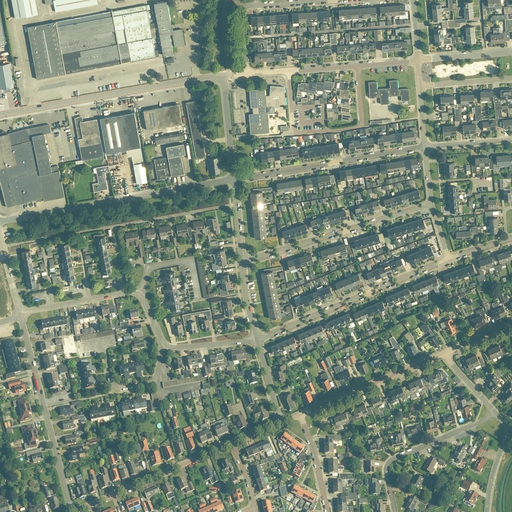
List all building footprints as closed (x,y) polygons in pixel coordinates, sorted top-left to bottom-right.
[(12,0),(16,18),(38,14),(35,0),(12,0)] [(45,0),(46,5),(54,3),(56,12),(98,4),(96,0),(45,0)] [(495,9),(494,0),(487,0),(488,2),(482,3),(483,9),(486,9),(486,6),(488,5),(488,6),(492,6),(492,11),(495,11),(495,9)] [(494,0),(495,9),(502,8),(502,5),(501,5),(500,0),(494,0)] [(37,79),(159,56),(158,50),(155,50),(153,38),(156,37),(155,33),(157,32),(157,34),(160,34),(164,55),(173,54),(170,35),(173,35),(175,47),(185,45),(182,29),(173,31),(167,1),(154,3),(158,25),(156,26),(155,23),(150,24),(147,5),(67,20),(65,20),(56,22),(27,27),(37,79)] [(469,12),(473,11),(472,2),(464,3),(464,9),(469,9),(469,12)] [(437,14),(437,11),(441,11),(441,4),(432,5),(433,14),(437,14)] [(386,6),(380,7),(381,15),(379,15),(379,18),(384,18),(384,15),(387,15),(386,6)] [(469,9),(464,9),(465,18),(474,18),(473,11),(469,12),(469,9)] [(0,44),(6,44),(9,43),(8,38),(5,39),(0,10),(0,44)] [(336,22),(342,21),(342,19),(346,19),(345,10),(339,10),(339,18),(335,18),(336,22)] [(442,20),(441,11),(437,11),(437,14),(433,14),(434,21),(442,20)] [(466,36),(471,36),(471,33),(475,33),(474,27),(466,27),(466,36)] [(434,33),(435,36),(438,36),(439,38),(447,38),(447,35),(443,35),(443,29),(434,30),(433,30),(434,33)] [(475,33),(471,33),(471,36),(466,36),(466,37),(463,37),(463,40),(467,40),(467,43),(475,42),(475,33)] [(455,44),(455,37),(447,38),(439,38),(438,36),(435,36),(435,45),(444,45),(444,44),(451,44),(455,44)] [(255,62),(262,61),(261,50),(261,44),(260,44),(260,43),(260,40),(260,39),(253,40),(254,43),(258,43),(258,44),(258,53),(255,54),(255,62)] [(404,42),(400,42),(401,50),(407,49),(407,44),(410,44),(409,39),(404,40),(404,42)] [(280,48),(280,59),(287,59),(286,48),(289,48),(289,42),(286,42),(286,47),(280,47),(280,48)] [(9,63),(0,65),(0,92),(10,91),(9,87),(14,87),(9,63)] [(338,88),(339,88),(347,89),(348,82),(340,81),(341,80),(335,80),(334,86),(336,86),(337,83),(339,83),(338,88)] [(370,98),(380,97),(381,104),(389,103),(388,96),(401,95),(401,101),(409,100),(408,88),(398,89),(397,80),(389,81),(390,88),(377,89),(376,82),(368,82),(370,98)] [(324,83),(323,91),(322,91),(322,93),(325,94),(325,90),(331,91),(332,82),(325,81),(324,83)] [(307,93),(306,94),(308,95),(307,99),(307,102),(307,105),(311,105),(310,95),(312,95),(313,92),(315,92),(316,83),(309,82),(309,84),(308,84),(307,93)] [(315,92),(314,94),(317,94),(317,91),(322,91),(323,91),(324,83),(317,82),(317,83),(316,83),(315,92)] [(302,92),(307,92),(307,93),(308,84),(301,83),(301,84),(298,84),(297,97),(301,97),(302,94),(301,94),(302,92)] [(253,114),(249,114),(251,134),(270,133),(269,124),(268,114),(274,113),(273,107),(286,106),(284,87),(270,85),(269,96),(267,96),(265,96),(265,89),(249,90),(251,108),(253,108),(253,114)] [(339,96),(348,98),(349,90),(347,89),(339,88),(338,88),(336,88),(336,90),(340,91),(339,95),(339,96)] [(340,104),(349,105),(349,98),(348,98),(339,96),(339,95),(337,95),(337,98),(340,99),(340,103),(340,104)] [(206,158),(196,102),(187,103),(196,160),(206,158)] [(340,111),(340,112),(349,113),(350,106),(349,105),(340,104),(340,103),(338,103),(337,106),(341,106),(340,111)] [(144,111),(147,131),(183,124),(179,104),(144,111)] [(340,112),(340,111),(338,111),(338,114),(341,114),(341,120),(350,121),(351,114),(349,113),(340,112)] [(106,153),(141,147),(134,112),(100,118),(106,153)] [(463,134),(467,133),(467,135),(470,134),(469,124),(462,125),(461,115),(458,115),(459,121),(459,126),(459,128),(463,127),(463,134)] [(80,147),(82,160),(104,156),(101,143),(97,119),(82,121),(81,117),(74,118),(78,138),(76,139),(78,147),(80,147)] [(59,171),(58,166),(51,167),(44,134),(51,132),(49,125),(29,129),(44,200),(44,201),(57,198),(64,197),(59,171)] [(410,131),(407,132),(409,140),(415,139),(413,131),(417,130),(416,127),(410,128),(410,131)] [(0,136),(0,181),(1,185),(7,207),(39,199),(39,201),(44,200),(29,129),(29,128),(0,136)] [(350,150),(356,149),(354,140),(348,142),(348,141),(344,141),(345,149),(349,148),(350,150)] [(185,174),(181,155),(186,154),(184,144),(166,147),(168,158),(172,177),(185,174)] [(497,161),(493,162),(493,169),(493,171),(500,170),(499,165),(504,164),(504,156),(497,156),(497,161)] [(480,169),(482,169),(482,157),(475,158),(476,163),(472,163),(472,171),(476,170),(476,166),(480,166),(480,169)] [(493,169),(493,162),(489,162),(488,157),(482,157),(482,169),(485,169),(485,166),(489,165),(489,169),(493,169)] [(172,177),(168,158),(165,158),(154,160),(158,180),(166,179),(166,178),(172,177)] [(416,158),(410,159),(411,168),(412,168),(412,171),(415,170),(415,167),(417,167),(418,168),(421,167),(420,161),(417,162),(416,158)] [(216,173),(219,172),(220,164),(221,164),(220,160),(211,159),(210,168),(209,168),(209,171),(216,172),(216,173)] [(144,163),(133,164),(137,184),(147,182),(144,163)] [(109,166),(96,168),(94,168),(93,170),(94,173),(95,173),(97,173),(98,183),(93,184),(94,192),(96,192),(96,191),(108,189),(105,173),(110,172),(109,166)] [(272,190),(272,188),(253,189),(254,192),(251,193),(251,197),(250,197),(250,199),(263,197),(262,191),(272,190)] [(418,190),(412,192),(415,199),(420,197),(418,190)] [(409,201),(415,199),(412,192),(406,193),(409,201)] [(403,203),(409,201),(406,193),(401,195),(403,203)] [(401,195),(395,197),(397,205),(403,203),(401,195)] [(489,200),(489,196),(484,196),(484,204),(489,203),(489,207),(496,206),(496,199),(489,200)] [(397,205),(395,197),(389,199),(392,206),(397,205)] [(386,208),(392,206),(389,199),(383,201),(386,208)] [(363,213),(360,206),(358,200),(355,201),(357,206),(354,207),(357,215),(363,213)] [(372,202),(374,210),(380,208),(377,200),(372,202)] [(366,204),(368,211),(374,210),(372,202),(366,204)] [(360,206),(363,213),(368,211),(366,204),(360,206)] [(339,212),(341,220),(347,218),(345,210),(339,212)] [(333,214),(336,221),(341,220),(339,212),(333,214)] [(328,216),(330,223),(336,221),(333,214),(328,216)] [(490,226),(498,225),(497,218),(493,218),(493,215),(485,215),(486,223),(490,222),(490,226)] [(322,217),(324,225),(330,223),(328,216),(322,217)] [(319,227),(324,225),(322,217),(316,219),(319,227)] [(216,218),(209,220),(209,223),(206,223),(207,227),(210,227),(210,230),(213,229),(214,233),(219,232),(216,218)] [(419,229),(420,231),(422,230),(422,228),(425,227),(423,218),(417,220),(419,229)] [(319,227),(316,219),(310,221),(313,229),(319,227)] [(419,229),(417,220),(411,222),(413,230),(419,229)] [(206,228),(205,228),(203,221),(197,222),(193,223),(195,230),(202,229),(203,233),(205,233),(205,235),(208,235),(206,228)] [(405,224),(407,232),(413,230),(411,222),(405,224)] [(181,236),(181,234),(188,232),(189,236),(190,236),(190,238),(193,238),(192,234),(191,227),(188,228),(187,224),(181,225),(177,225),(179,236),(181,236)] [(299,226),(302,234),(308,232),(305,224),(299,226)] [(407,232),(405,224),(399,226),(401,234),(407,232)] [(466,225),(462,226),(463,239),(470,238),(470,235),(474,235),(474,234),(473,227),(469,227),(466,227),(466,225)] [(166,239),(165,235),(172,234),(170,226),(159,228),(161,236),(161,239),(166,239)] [(294,228),(296,236),(302,234),(299,226),(294,228)] [(401,234),(399,226),(393,228),(396,236),(401,234)] [(456,229),(453,229),(453,236),(456,235),(456,239),(463,239),(462,226),(462,227),(459,227),(459,232),(456,232),(456,229)] [(288,230),(290,237),(296,236),(294,228),(288,230)] [(387,229),(390,238),(396,236),(393,228),(387,229)] [(154,229),(143,231),(144,239),(155,237),(154,229)] [(290,237),(288,230),(282,232),(284,239),(290,237)] [(137,232),(126,234),(127,242),(131,241),(132,245),(133,245),(137,245),(139,257),(143,257),(141,244),(142,244),(141,240),(139,240),(137,232)] [(372,235),(374,244),(380,242),(378,233),(372,235)] [(97,241),(98,245),(105,243),(104,237),(101,238),(101,234),(93,235),(95,241),(97,241)] [(374,244),(372,235),(366,237),(368,245),(374,244)] [(368,245),(366,237),(360,239),(363,247),(368,245)] [(363,247),(360,239),(354,241),(357,249),(363,247)] [(338,245),(341,254),(342,257),(344,257),(344,256),(347,254),(351,253),(349,245),(345,247),(344,244),(338,245)] [(427,247),(424,248),(428,256),(434,254),(429,244),(427,245),(427,247)] [(338,245),(333,247),(335,256),(341,254),(338,245)] [(210,255),(213,254),(214,259),(226,257),(224,250),(218,251),(217,247),(209,248),(210,255)] [(335,256),(333,247),(327,249),(329,257),(335,256)] [(422,259),(428,256),(424,248),(419,251),(422,259)] [(329,257),(327,249),(321,251),(323,259),(329,257)] [(509,250),(503,252),(507,263),(507,264),(509,263),(508,260),(509,259),(511,258),(509,250)] [(416,261),(422,259),(419,251),(413,253),(416,261)] [(505,263),(506,263),(507,263),(503,252),(498,254),(500,262),(501,262),(502,266),(505,265),(505,263)] [(411,264),(416,261),(413,253),(408,256),(411,264)] [(311,254),(305,256),(308,264),(314,262),(311,254)] [(302,266),(308,264),(305,256),(299,257),(302,266)] [(227,264),(226,257),(214,259),(215,264),(212,264),(213,271),(221,269),(221,265),(227,264)] [(293,259),(296,267),(302,266),(299,257),(293,259)] [(395,261),(399,269),(404,266),(403,263),(405,262),(403,257),(400,258),(401,258),(395,261)] [(500,277),(499,272),(497,266),(494,267),(493,265),(491,257),(485,258),(488,269),(494,267),(497,278),(500,277)] [(488,269),(485,258),(479,260),(482,268),(484,267),(486,271),(488,270),(488,269)] [(290,269),(296,267),(293,259),(287,261),(289,266),(286,267),(287,272),(290,271),(290,269)] [(376,279),(373,271),(369,264),(368,260),(365,261),(367,265),(366,265),(370,272),(367,273),(370,281),(376,279)] [(390,263),(393,271),(399,269),(395,261),(390,263)] [(387,274),(393,271),(390,263),(384,266),(387,274)] [(466,267),(469,274),(475,272),(472,264),(466,267)] [(282,266),(266,269),(264,270),(264,273),(261,273),(262,277),(261,278),(261,279),(274,277),(273,271),(283,269),(282,266)] [(378,268),(382,276),(387,274),(384,266),(378,268)] [(463,276),(469,274),(466,267),(461,269),(463,276)] [(378,268),(373,271),(376,279),(382,276),(378,268)] [(455,271),(458,278),(463,276),(461,269),(455,271)] [(452,280),(458,278),(455,271),(449,273),(452,280)] [(165,274),(166,277),(161,278),(162,281),(175,278),(174,272),(165,274)] [(224,272),(217,273),(218,280),(218,283),(222,283),(230,281),(228,274),(225,275),(224,272)] [(358,273),(352,276),(356,284),(361,281),(358,273)] [(452,280),(449,273),(443,275),(446,282),(452,280)] [(356,284),(352,276),(347,278),(350,286),(356,284)] [(440,277),(437,279),(435,276),(430,278),(434,288),(435,291),(437,295),(440,294),(436,284),(439,283),(439,285),(443,283),(440,277)] [(344,289),(350,286),(347,278),(341,281),(344,289)] [(434,288),(430,278),(424,281),(427,288),(430,287),(431,289),(434,288)] [(36,284),(35,280),(27,281),(29,288),(33,287),(34,290),(40,289),(39,283),(36,284)] [(228,294),(228,292),(227,289),(231,288),(230,281),(222,283),(223,286),(219,287),(221,296),(228,294)] [(341,281),(335,283),(339,291),(344,289),(341,281)] [(427,288),(424,281),(419,283),(422,291),(427,288)] [(263,291),(276,288),(275,282),(263,285),(264,289),(263,289),(263,290),(263,291)] [(422,291),(419,283),(413,286),(416,293),(422,291)] [(177,290),(176,284),(168,286),(168,290),(163,290),(164,293),(177,290)] [(323,288),(327,296),(333,294),(329,286),(323,288)] [(321,299),(327,296),(323,288),(318,291),(321,299)] [(402,290),(406,298),(412,295),(408,288),(402,290)] [(406,298),(402,290),(397,293),(400,300),(406,298)] [(321,299),(318,291),(312,293),(316,301),(321,299)] [(301,298),(304,306),(310,303),(307,296),(306,296),(305,293),(302,295),(303,297),(301,298)] [(307,296),(310,303),(316,301),(312,293),(307,296)] [(400,300),(397,293),(391,295),(394,302),(400,300)] [(278,294),(266,296),(266,300),(265,300),(265,301),(266,302),(279,299),(278,294)] [(394,302),(391,295),(385,298),(389,305),(394,302)] [(179,296),(170,298),(170,301),(165,302),(166,305),(180,302),(179,296)] [(453,306),(461,302),(458,297),(451,301),(453,306)] [(220,302),(221,309),(232,307),(231,300),(223,301),(221,302),(221,298),(210,300),(211,304),(220,302)] [(304,306),(301,298),(295,300),(299,308),(304,306)] [(494,302),(496,306),(501,317),(505,316),(504,314),(506,314),(503,306),(500,307),(497,301),(494,302)] [(181,308),(180,302),(166,305),(166,307),(171,306),(172,310),(173,310),(174,314),(181,313),(180,308),(181,308)] [(376,304),(379,311),(385,309),(382,302),(376,304)] [(379,311),(376,304),(371,306),(374,314),(379,311)] [(281,311),(280,305),(268,307),(268,311),(267,311),(268,313),(281,311)] [(374,314),(371,306),(365,309),(368,316),(374,314)] [(501,317),(496,306),(493,307),(494,309),(491,311),(493,314),(492,315),(493,319),(494,318),(494,319),(496,318),(497,319),(501,317)] [(224,311),(225,315),(234,314),(232,307),(221,309),(222,311),(224,311)] [(434,317),(440,315),(437,308),(431,310),(434,317)] [(478,317),(471,319),(474,327),(485,322),(482,315),(485,314),(482,308),(475,311),(478,317)] [(368,316),(365,309),(359,311),(362,318),(368,316)] [(429,324),(434,322),(428,313),(426,309),(423,311),(424,311),(423,312),(425,315),(424,316),(425,318),(429,324)] [(138,311),(130,312),(131,319),(139,318),(138,311)] [(359,311),(354,314),(357,321),(362,318),(359,311)] [(83,320),(82,312),(76,314),(76,317),(72,318),(74,326),(80,325),(80,321),(83,320)] [(343,316),(346,323),(352,321),(349,313),(343,316)] [(346,323),(343,316),(337,318),(341,326),(346,323)] [(445,318),(446,321),(440,323),(442,328),(445,327),(448,332),(449,331),(450,335),(456,332),(454,325),(454,324),(452,318),(450,319),(449,317),(445,318)] [(229,321),(229,318),(224,319),(217,320),(214,321),(215,323),(218,323),(218,325),(225,324),(226,329),(236,327),(235,320),(229,321)] [(332,321),(335,328),(341,326),(337,318),(332,321)] [(210,330),(208,319),(201,320),(203,331),(210,330)] [(332,321),(326,323),(329,331),(335,328),(332,321)] [(197,332),(198,332),(198,331),(198,329),(197,328),(196,328),(195,322),(187,323),(189,333),(197,332)] [(183,334),(184,334),(185,333),(184,331),(184,330),(182,331),(181,324),(173,326),(174,332),(175,331),(176,335),(175,335),(175,336),(183,334)] [(316,328),(319,335),(324,332),(321,325),(316,328)] [(429,339),(435,347),(438,345),(439,345),(440,344),(440,343),(435,335),(435,336),(428,325),(423,328),(425,332),(428,331),(430,334),(428,336),(430,339),(429,339)] [(122,331),(130,330),(131,333),(133,332),(133,337),(142,336),(140,327),(132,328),(132,329),(130,329),(129,326),(121,327),(122,331)] [(316,328),(310,330),(313,337),(319,335),(316,328)] [(307,340),(313,337),(310,330),(304,333),(307,340)] [(409,338),(411,341),(414,339),(409,332),(408,332),(404,335),(408,339),(409,338)] [(302,342),(307,340),(304,333),(298,335),(302,342)] [(396,345),(398,343),(393,336),(390,339),(395,346),(396,345)] [(294,337),(288,339),(292,349),(293,350),(295,349),(294,345),(297,344),(294,337)] [(5,350),(14,347),(13,341),(6,343),(5,339),(6,339),(5,339),(0,340),(0,345),(3,344),(5,350)] [(292,349),(288,339),(282,342),(286,349),(288,348),(289,351),(292,349)] [(382,352),(385,351),(381,340),(378,342),(382,351),(380,352),(380,353),(377,354),(382,365),(387,362),(382,352)] [(135,345),(132,346),(133,351),(137,350),(137,351),(140,350),(139,349),(146,348),(146,347),(146,346),(146,345),(146,344),(145,343),(145,342),(145,341),(134,343),(135,345)] [(412,341),(410,342),(411,345),(407,347),(411,354),(417,352),(414,344),(413,344),(412,341)] [(277,344),(280,352),(286,349),(282,342),(277,344)] [(41,346),(42,352),(51,351),(50,347),(53,347),(52,344),(49,344),(41,346)] [(274,354),(280,352),(277,344),(271,347),(274,354)] [(497,355),(498,357),(509,352),(505,347),(501,349),(499,345),(494,348),(497,355)] [(397,349),(396,346),(390,349),(395,359),(401,356),(398,349),(397,349)] [(14,347),(5,350),(2,351),(3,357),(16,353),(14,347)] [(488,361),(492,359),(498,357),(497,355),(494,348),(488,350),(490,354),(486,355),(488,361)] [(244,351),(238,352),(240,362),(245,361),(246,364),(251,363),(249,354),(245,355),(244,351)] [(232,359),(228,360),(229,362),(230,368),(231,372),(234,371),(233,363),(240,362),(238,352),(231,354),(232,359)] [(3,357),(5,363),(18,359),(16,353),(3,357)] [(377,354),(372,356),(377,367),(382,365),(377,354)] [(348,358),(351,364),(351,365),(356,362),(353,355),(348,358)] [(476,369),(481,367),(482,368),(486,366),(483,360),(479,362),(476,355),(471,357),(475,366),(476,369)] [(199,368),(199,365),(202,364),(201,356),(194,357),(196,368),(199,368)] [(230,368),(229,362),(227,362),(226,358),(223,359),(222,356),(216,357),(218,368),(227,366),(228,373),(231,372),(230,368)] [(196,368),(194,357),(188,359),(189,367),(193,366),(193,369),(196,368)] [(211,369),(218,368),(216,357),(210,358),(210,361),(208,362),(209,369),(207,370),(208,375),(212,374),(211,369)] [(469,366),(465,368),(467,372),(469,375),(472,373),(471,372),(473,371),(472,367),(475,366),(471,357),(466,360),(469,366)] [(350,365),(350,364),(351,364),(348,358),(343,361),(345,367),(350,365)] [(18,359),(5,363),(6,369),(9,368),(19,365),(18,359)] [(179,373),(178,370),(183,370),(181,360),(180,360),(179,359),(176,360),(176,361),(174,361),(175,371),(176,373),(179,373)] [(363,373),(364,373),(366,372),(369,370),(366,363),(364,363),(363,360),(360,361),(357,363),(359,366),(360,366),(363,373)] [(54,362),(45,364),(46,370),(55,368),(55,365),(57,364),(57,362),(54,362)] [(137,364),(131,365),(133,374),(136,373),(137,378),(140,378),(137,364)] [(19,365),(9,368),(11,374),(5,375),(7,380),(16,377),(15,373),(21,371),(19,365)] [(284,365),(277,367),(278,371),(275,372),(276,376),(277,376),(278,382),(285,380),(282,370),(285,369),(284,365)] [(342,382),(347,380),(342,368),(341,368),(340,365),(334,368),(338,376),(339,376),(342,382)] [(125,380),(128,380),(125,366),(119,367),(121,376),(125,376),(125,380)] [(344,367),(342,368),(347,380),(352,378),(349,370),(346,371),(344,367)] [(83,377),(92,376),(92,373),(96,372),(96,369),(82,371),(83,377)] [(443,371),(440,373),(440,371),(434,373),(438,384),(440,383),(440,384),(447,381),(446,377),(447,376),(447,377),(448,376),(443,371)] [(254,372),(247,374),(250,385),(258,382),(254,372)] [(320,378),(320,379),(321,382),(324,390),(325,389),(325,390),(328,389),(328,388),(331,387),(328,380),(329,379),(326,373),(321,375),(322,377),(320,378)] [(429,387),(438,384),(434,373),(428,376),(430,381),(427,382),(429,387)] [(493,393),(500,387),(497,383),(500,380),(494,373),(487,379),(490,383),(486,386),(493,393)] [(48,377),(49,383),(60,381),(58,375),(56,375),(48,377)] [(429,387),(427,382),(423,384),(421,379),(415,381),(419,391),(422,390),(429,387)] [(60,381),(49,383),(50,390),(58,388),(58,385),(62,384),(62,380),(60,381)] [(24,383),(20,384),(20,381),(8,384),(10,389),(13,389),(13,391),(15,391),(16,393),(19,393),(19,394),(23,393),(23,392),(26,391),(24,383)] [(98,381),(84,383),(85,389),(94,388),(94,384),(99,383),(98,381)] [(419,391),(415,381),(409,384),(411,389),(408,391),(410,395),(412,399),(417,396),(416,393),(419,391)] [(310,390),(311,391),(314,390),(311,382),(307,384),(309,388),(305,390),(306,392),(302,393),(306,402),(313,399),(309,391),(310,390)] [(511,390),(511,391),(510,390),(511,388),(511,383),(511,382),(502,390),(505,394),(501,397),(507,403),(511,398),(511,390)] [(410,395),(408,391),(404,392),(401,387),(396,389),(399,397),(402,395),(403,398),(410,395)] [(396,398),(399,397),(396,389),(390,392),(392,397),(388,399),(391,404),(397,401),(396,398)] [(293,401),(294,401),(291,393),(281,397),(284,405),(285,404),(287,410),(295,407),(293,401)] [(255,405),(252,395),(244,397),(247,407),(255,405)] [(141,396),(139,396),(141,410),(147,409),(146,400),(142,401),(141,396)] [(382,404),(385,402),(384,399),(381,400),(380,396),(372,400),(374,406),(382,403),(382,404)] [(129,412),(135,411),(134,402),(130,403),(129,398),(127,398),(129,412)] [(468,406),(466,407),(464,398),(458,400),(460,408),(461,408),(463,418),(471,416),(468,406)] [(19,406),(20,411),(30,409),(29,403),(26,404),(24,399),(13,402),(14,407),(19,406)] [(109,403),(107,404),(109,418),(115,416),(114,407),(110,408),(109,403)] [(359,407),(362,414),(365,413),(366,416),(373,413),(371,408),(367,409),(365,404),(359,407)] [(73,409),(71,409),(70,406),(60,408),(61,415),(66,414),(67,416),(74,415),(73,409)] [(97,406),(95,406),(97,420),(103,419),(102,410),(98,410),(97,406)] [(224,408),(226,418),(233,415),(231,406),(224,408)] [(256,421),(259,419),(260,422),(270,417),(265,406),(255,410),(256,412),(253,413),(256,421)] [(355,414),(352,416),(354,421),(360,419),(359,415),(362,414),(359,407),(353,409),(355,414)] [(32,414),(30,409),(20,411),(22,416),(19,417),(20,423),(30,420),(32,419),(30,414),(32,414)] [(354,421),(352,416),(348,417),(346,412),(340,415),(343,422),(346,421),(347,424),(354,421)] [(340,423),(343,422),(340,415),(335,417),(337,422),(333,424),(335,429),(341,427),(340,423)] [(444,418),(445,425),(456,423),(454,415),(444,418)] [(81,424),(85,423),(84,416),(77,417),(78,420),(80,420),(81,424)] [(243,416),(235,419),(233,420),(235,425),(237,425),(240,430),(247,427),(244,422),(245,421),(243,416)] [(180,428),(176,418),(171,420),(174,430),(180,428)] [(218,424),(219,426),(223,435),(228,433),(226,428),(229,427),(226,419),(223,420),(223,422),(218,424)] [(210,435),(213,433),(210,426),(208,420),(205,421),(207,427),(202,429),(207,442),(212,440),(210,435)] [(73,425),(73,421),(63,423),(64,430),(76,428),(75,424),(73,425)] [(438,430),(437,423),(437,422),(434,423),(434,421),(426,423),(428,433),(438,430)] [(219,426),(215,428),(213,424),(210,426),(213,433),(216,432),(218,437),(223,435),(219,426)] [(417,427),(407,430),(409,437),(419,435),(418,432),(421,432),(420,425),(417,426),(417,427)] [(22,428),(23,434),(26,433),(27,438),(37,436),(36,430),(34,431),(33,426),(32,426),(22,428)] [(402,436),(405,435),(403,428),(400,429),(401,433),(394,434),(395,439),(391,440),(393,447),(404,445),(402,436)] [(207,442),(202,429),(197,431),(196,429),(193,430),(194,433),(197,440),(200,439),(202,444),(207,442)] [(185,433),(188,441),(186,442),(190,451),(196,449),(191,437),(194,436),(192,431),(185,433)] [(281,435),(277,439),(279,441),(281,439),(286,443),(291,437),(286,433),(283,437),(281,435)] [(67,445),(77,443),(75,435),(71,436),(65,438),(67,445)] [(37,436),(27,438),(29,443),(24,445),(25,450),(37,447),(36,442),(39,441),(37,436)] [(182,444),(181,440),(180,436),(177,437),(178,441),(174,442),(175,446),(176,452),(177,451),(178,455),(184,454),(183,450),(184,449),(182,444)] [(328,441),(324,441),(325,448),(336,447),(336,444),(333,444),(333,441),(341,441),(341,436),(328,436),(328,441)] [(295,441),(291,437),(286,443),(290,447),(295,441)] [(373,441),(369,442),(372,452),(384,449),(383,442),(382,442),(381,437),(372,439),(373,441)] [(146,451),(149,450),(148,446),(147,446),(146,443),(147,443),(146,439),(143,440),(140,441),(143,451),(146,450),(146,451)] [(263,444),(266,451),(268,450),(269,452),(272,451),(271,448),(268,441),(263,444)] [(290,447),(295,451),(300,444),(295,441),(290,447)] [(266,451),(263,444),(257,446),(260,453),(266,451)] [(305,448),(300,444),(295,451),(300,454),(302,452),(305,448)] [(453,457),(457,460),(456,461),(457,463),(459,464),(460,463),(461,462),(461,461),(466,452),(471,454),(473,449),(469,446),(468,447),(462,444),(460,447),(459,447),(453,457)] [(83,446),(76,447),(71,448),(72,452),(68,453),(70,461),(71,461),(74,461),(75,460),(80,459),(79,454),(84,453),(83,446)] [(252,449),(255,455),(260,453),(257,446),(252,449)] [(475,453),(473,458),(477,460),(476,462),(477,462),(473,468),(480,472),(482,468),(486,462),(479,458),(483,450),(478,447),(475,453)] [(170,448),(164,450),(165,453),(164,453),(168,461),(174,458),(170,448)] [(255,455),(252,449),(246,451),(249,458),(255,455)] [(26,453),(28,461),(33,460),(33,463),(43,461),(42,457),(43,457),(42,454),(41,453),(36,455),(35,454),(34,451),(26,453)] [(161,464),(158,452),(150,454),(153,466),(161,464)] [(300,460),(299,462),(302,464),(307,455),(302,452),(300,454),(301,455),(298,459),(300,460)] [(272,457),(273,461),(276,460),(278,464),(281,463),(278,454),(274,456),(272,457)] [(116,465),(114,457),(109,458),(113,471),(110,472),(113,482),(120,480),(117,470),(116,465)] [(433,469),(437,462),(432,459),(430,458),(424,470),(430,473),(431,473),(432,473),(433,473),(434,470),(434,469),(433,469)] [(228,469),(230,472),(230,473),(234,471),(230,463),(229,464),(228,460),(225,461),(224,461),(224,460),(222,461),(222,462),(222,463),(221,463),(222,464),(221,464),(221,465),(222,467),(223,467),(224,471),(228,469)] [(127,465),(129,469),(131,476),(137,474),(135,468),(139,467),(138,461),(132,463),(127,465)] [(298,464),(295,470),(302,473),(304,468),(301,466),(302,464),(299,462),(298,465),(298,464)] [(280,466),(282,474),(288,472),(285,464),(280,466)] [(129,478),(127,472),(127,471),(125,465),(120,467),(119,468),(121,472),(120,472),(123,480),(129,478)] [(216,476),(214,477),(210,467),(203,471),(207,480),(209,479),(212,484),(219,481),(216,476)] [(260,467),(259,467),(253,470),(255,475),(261,473),(259,468),(260,467)] [(102,478),(99,479),(102,489),(108,487),(107,483),(109,482),(106,468),(101,469),(103,475),(101,475),(102,478)] [(302,473),(295,470),(292,475),(296,477),(295,479),(298,481),(299,479),(302,473)] [(98,486),(95,475),(91,476),(92,482),(88,484),(90,494),(96,492),(95,487),(98,486)] [(81,476),(76,477),(79,486),(76,487),(79,498),(87,496),(83,485),(84,484),(81,476)] [(416,476),(411,486),(418,490),(423,479),(416,476)] [(342,480),(342,481),(334,481),(334,488),(345,487),(345,480),(353,480),(353,477),(344,478),(344,480),(342,480)] [(184,479),(177,481),(181,491),(185,489),(187,493),(195,490),(191,483),(187,485),(184,479)] [(371,495),(379,495),(379,484),(376,484),(376,480),(365,480),(365,485),(371,485),(371,495)] [(462,487),(469,490),(473,482),(468,480),(467,483),(465,481),(462,487)] [(45,498),(46,499),(50,497),(47,487),(46,487),(46,485),(44,485),(43,483),(41,483),(41,484),(42,486),(42,488),(45,498)] [(260,492),(267,490),(266,487),(268,486),(269,485),(268,483),(265,484),(258,486),(259,489),(258,489),(259,492),(260,492)] [(168,500),(176,497),(174,491),(171,492),(168,485),(163,488),(168,500)] [(291,492),(297,495),(300,489),(295,486),(291,492)] [(157,487),(144,492),(147,499),(160,494),(157,487)] [(302,498),(306,492),(300,489),(297,495),(302,498)] [(196,490),(189,494),(192,500),(199,497),(196,490)] [(465,501),(473,505),(478,495),(470,491),(465,501)] [(311,494),(306,492),(302,498),(307,501),(311,494)] [(316,497),(311,494),(307,501),(313,504),(310,510),(313,511),(318,503),(315,501),(316,497)] [(60,508),(56,498),(55,495),(51,497),(52,499),(49,501),(53,510),(60,508)] [(407,511),(416,511),(417,511),(413,509),(418,500),(411,497),(405,507),(409,509),(407,511)] [(34,508),(34,509),(36,508),(37,511),(44,511),(42,505),(36,508),(33,499),(30,500),(32,503),(30,504),(32,509),(34,508)] [(137,499),(131,501),(134,508),(140,505),(140,504),(141,504),(139,501),(138,501),(137,499)] [(32,503),(30,500),(27,501),(31,510),(29,511),(37,511),(36,508),(34,509),(34,508),(32,509),(30,504),(32,503)] [(134,508),(131,501),(126,504),(126,505),(125,506),(127,510),(128,509),(128,510),(134,508)] [(145,504),(148,511),(154,511),(150,502),(145,504)] [(376,506),(376,511),(383,511),(384,506),(381,506),(381,502),(372,502),(372,506),(376,506)] [(221,503),(215,505),(218,511),(224,510),(221,503)]
